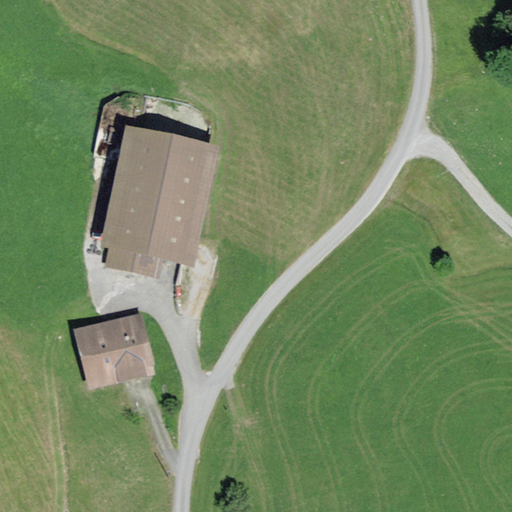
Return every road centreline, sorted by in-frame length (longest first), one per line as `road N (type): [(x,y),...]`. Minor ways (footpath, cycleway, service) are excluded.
road 1 (residential): [(180,511),(180,479),(200,406),(234,349),(266,304),(369,200),(407,138),(423,71),(419,0)]
road 2 (track): [(511,229),(448,159),(407,138)]
